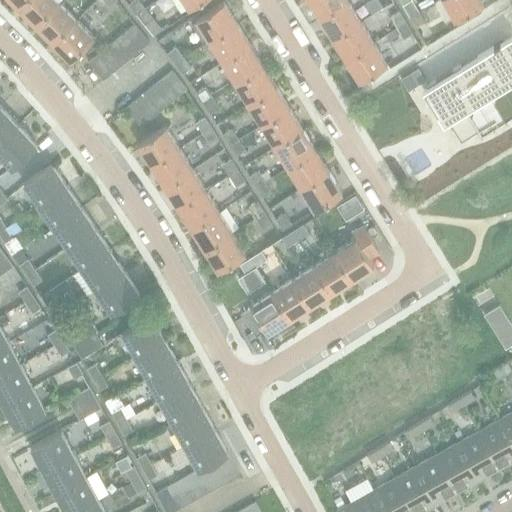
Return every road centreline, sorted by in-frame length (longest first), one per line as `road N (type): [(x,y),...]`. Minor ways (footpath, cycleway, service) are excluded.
road 1 (residential): [(244,388),(399,293),(421,264),(261,0)]
road 2 (residential): [(244,388),(75,124),(0,48)]
road 3 (residential): [(308,511),(244,388)]
